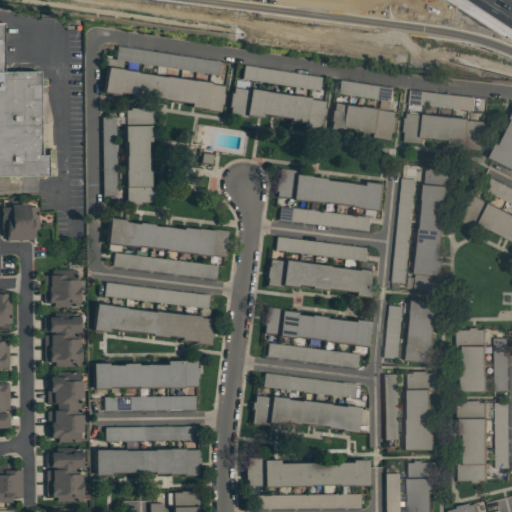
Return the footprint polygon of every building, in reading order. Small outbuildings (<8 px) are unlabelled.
[(0,176),(48,175),(48,155),(40,155),(39,72),(4,72),(3,23),(0,23),(0,176)] [(219,62),(117,46),(115,57),(218,73),(219,62)] [(319,89),(321,76),(244,66),(242,79),(319,89)] [(102,92),(189,102),(188,108),(220,111),(224,83),(105,69),(102,92)] [(390,101),(393,88),(341,80),(339,94),(390,101)] [(308,97),(231,87),(228,112),(304,123),(308,97)] [(319,129),(324,101),(312,99),(307,127),(319,129)] [(329,127),(376,133),(375,138),(392,140),(395,110),(332,103),(329,127)] [(124,203),(153,203),(153,184),(148,184),(147,141),(149,141),(148,118),(153,118),(152,108),(123,108),(124,203)] [(483,121),(404,113),(402,142),(419,143),(420,138),(481,144),(483,121)] [(511,169),(489,157),(496,143),(499,145),(511,119),(510,118),(511,114),(511,169)] [(115,117),(101,117),(102,195),(116,195),(115,117)] [(380,210),(383,184),(367,182),(367,184),(294,176),(294,170),(278,168),(275,198),(380,210)] [(413,179),(400,178),(392,282),(406,283),(413,179)] [(511,189),(511,204),(484,190),(490,178),(511,189)] [(445,186),(421,185),(415,290),(439,291),(445,186)] [(511,240),(475,222),(472,227),(460,220),(473,195),(511,214),(511,240)] [(34,240),(35,206),(1,206),(0,231),(6,231),(6,240),(34,240)] [(369,229),(370,216),(279,208),(278,222),(369,229)] [(105,244),(224,257),(227,232),(108,220),(105,244)] [(367,247),(275,237),(274,248),(365,259),(367,247)] [(216,278),(217,264),(113,254),(112,268),(216,278)] [(370,294),(372,270),(268,260),(266,285),(370,294)] [(79,306),(78,274),(42,275),(43,303),(54,303),(54,307),(79,306)] [(207,304),(208,294),(105,283),(104,294),(207,304)] [(0,325),(10,325),(10,291),(0,291),(0,325)] [(407,362),(432,362),(434,302),(409,301),(407,362)] [(92,330),(211,342),(213,317),(95,305),(92,330)] [(400,306),(387,305),(385,358),(398,359),(400,306)] [(366,346),(369,323),(279,311),(278,321),(264,319),(263,333),(366,346)] [(80,365),(79,317),(43,317),(43,333),(44,363),(53,362),(53,366),(80,365)] [(484,391),(484,329),(459,329),(459,391),(484,391)] [(493,338),(494,391),(507,390),(506,338),(493,338)] [(358,354),(267,343),(266,356),(356,367),(358,354)] [(92,364),(92,388),(197,388),(197,360),(166,360),(166,364),(92,364)] [(406,451),(430,451),(431,389),(434,389),(434,372),(406,372),(406,451)] [(354,384),(264,373),(262,385),(352,396),(354,384)] [(397,374),(383,374),(384,439),(398,439),(397,374)] [(46,375),(47,438),(57,438),(57,442),(81,442),(80,375),(46,375)] [(0,427),(4,427),(4,405),(9,405),(8,381),(0,381),(0,427)] [(103,397),(103,411),(194,410),(194,395),(103,397)] [(358,405),(252,396),(250,422),(356,431),(358,405)] [(485,481),(485,401),(459,401),(459,481),(485,481)] [(507,403),(493,403),(495,468),(508,468),(507,403)] [(104,427),(104,439),(196,437),(196,426),(104,427)] [(95,474),(199,474),(199,449),(95,449),(95,474)] [(45,500),(81,500),(82,452),(45,452),(45,468),(45,500)] [(367,485),(367,462),(277,463),(277,460),(262,460),(262,486),(367,485)] [(407,511),(431,511),(432,462),(407,462),(407,511)] [(0,501),(12,502),(12,497),(20,497),(21,470),(0,468),(0,501)] [(398,511),(398,473),(384,473),(384,511),(398,511)] [(171,511),(196,511),(196,506),(183,507),(182,492),(171,493),(171,511)] [(360,494),(254,495),(254,509),(360,508),(360,494)] [(163,511),(163,503),(149,503),(149,511),(163,511)] [(477,511),(475,503),(450,509),(450,511),(477,511)]
